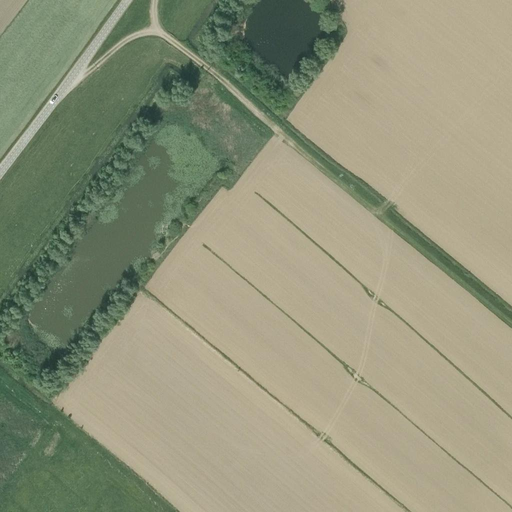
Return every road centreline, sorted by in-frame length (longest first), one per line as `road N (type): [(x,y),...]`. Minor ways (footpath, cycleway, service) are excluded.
road 1 (track): [(68,82),(156,30),(511,323)]
road 2 (unclassified): [(0,172),(130,0)]
